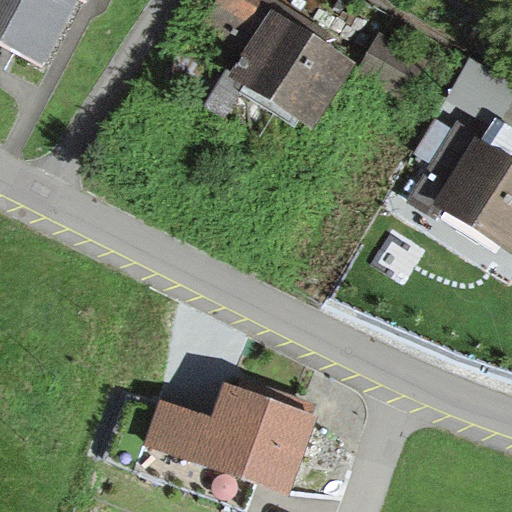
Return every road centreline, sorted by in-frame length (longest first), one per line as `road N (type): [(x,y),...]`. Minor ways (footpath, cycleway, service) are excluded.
road 1 (residential): [(37,203),(400,378)]
road 2 (residential): [(37,203),(165,0)]
road 3 (residential): [(400,378),(350,511)]
